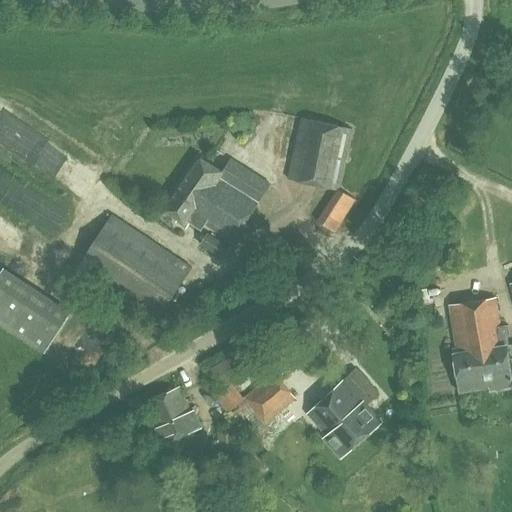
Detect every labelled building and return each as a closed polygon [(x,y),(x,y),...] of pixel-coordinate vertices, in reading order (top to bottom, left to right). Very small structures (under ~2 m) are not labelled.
[(335,233),(356,200),(339,189),(353,130),(301,118),(287,179),(337,190),(317,221),(335,233)] [(222,172),(198,156),(163,210),(177,219),(176,222),(185,229),(189,223),(201,231),(205,225),(232,242),(271,184),(231,158),(222,172)] [(175,305),(188,284),(183,281),(193,266),(112,213),(74,272),(154,325),(170,301),(175,305)] [(223,259),(231,246),(207,231),(199,244),(223,259)] [(195,242),(188,250),(213,270),(220,261),(195,242)] [(0,325),(44,354),(71,312),(4,267),(0,273),(0,325)] [(501,327),(501,326),(496,297),(450,305),(458,353),(453,354),(458,383),(488,378),(490,388),(491,391),(511,387),(511,378),(507,347),(508,347),(505,326),(501,327)] [(243,398),(230,382),(258,368),(247,347),(210,367),(221,387),(213,394),(254,444),(271,430),(267,424),(296,399),(273,371),(243,398)] [(341,458),(381,422),(366,406),(378,395),(356,370),(308,413),(327,434),(323,438),(341,458)] [(190,411),(180,386),(140,403),(160,445),(202,427),(195,409),(190,411)] [(219,451),(237,450),(234,425),(216,427),(219,451)] [(237,505),(246,499),(235,481),(253,466),(242,452),(222,468),(233,482),(226,487),(237,505)] [(202,511),(225,511),(220,461),(197,463),(202,511)]
